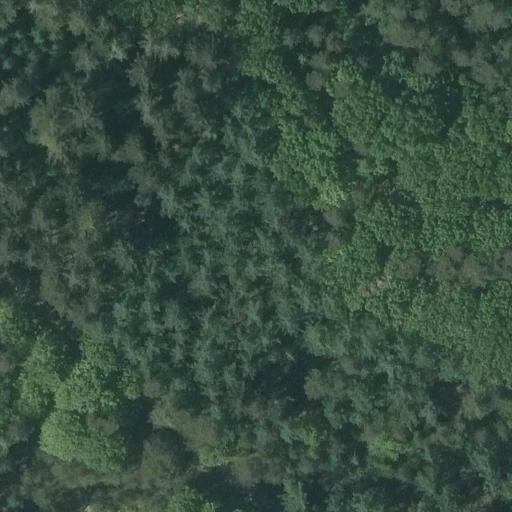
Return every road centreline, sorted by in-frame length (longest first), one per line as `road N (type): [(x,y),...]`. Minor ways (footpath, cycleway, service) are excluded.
road 1 (track): [(250,0),(0,496)]
road 2 (track): [(0,269),(275,511)]
road 3 (track): [(255,104),(301,212),(350,264),(411,302)]
road 4 (track): [(135,0),(215,23),(230,38),(255,104)]
